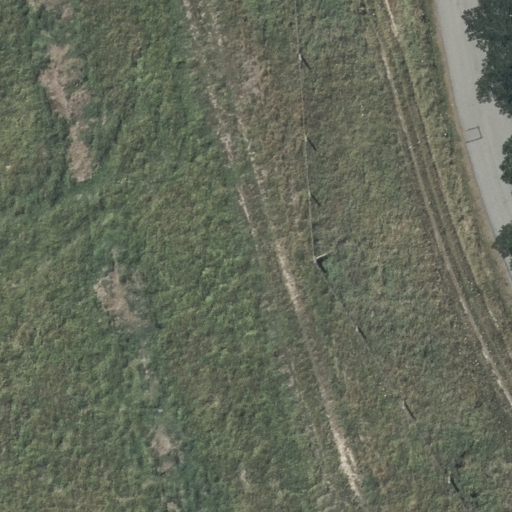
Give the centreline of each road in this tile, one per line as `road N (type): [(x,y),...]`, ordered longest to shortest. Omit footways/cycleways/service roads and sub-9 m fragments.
road 1 (track): [(342,511),(200,142),(172,0)]
road 2 (unclassified): [(475,0),(492,118),(511,182)]
